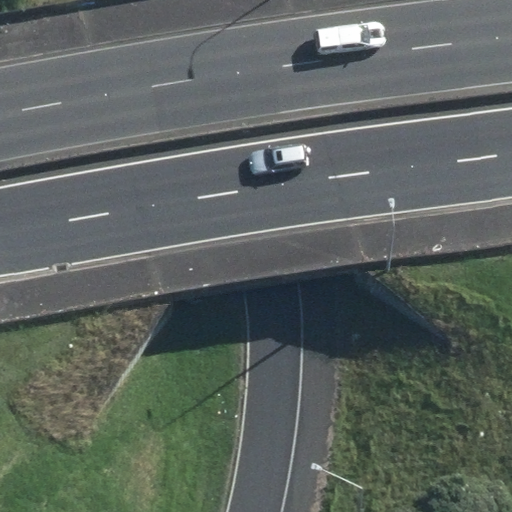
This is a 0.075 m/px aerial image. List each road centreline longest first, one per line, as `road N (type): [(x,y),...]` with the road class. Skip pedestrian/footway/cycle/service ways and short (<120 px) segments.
road 1 (motorway): [(210,0),(241,64),(266,154),(278,269),(275,421),(255,511)]
road 2 (primary): [(511,156),(337,177),(0,244)]
road 3 (primary): [(0,108),(305,54),(511,34)]
